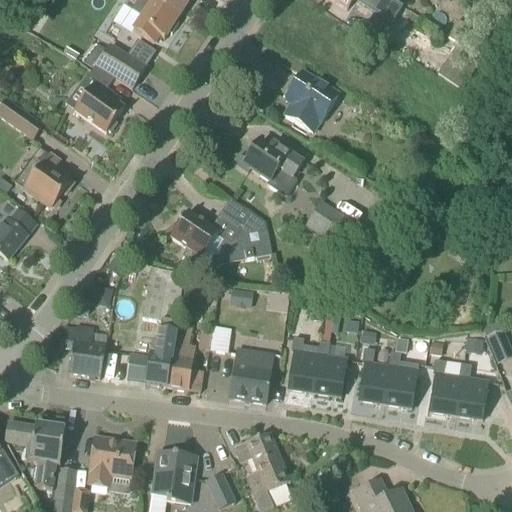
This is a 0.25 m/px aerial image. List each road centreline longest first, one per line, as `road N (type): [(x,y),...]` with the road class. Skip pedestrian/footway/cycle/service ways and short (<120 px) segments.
road 1 (unclassified): [(0,397),(319,431),(462,483),(505,488)]
road 2 (unclassified): [(0,352),(127,208),(263,0)]
